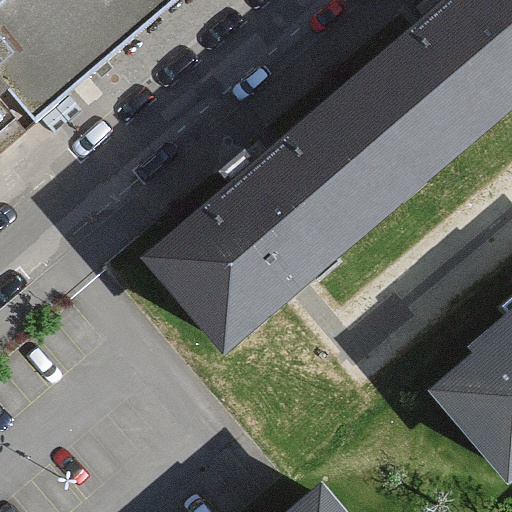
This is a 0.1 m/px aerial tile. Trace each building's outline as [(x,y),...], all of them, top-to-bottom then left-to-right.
[(0,0),(0,88),(15,106),(36,133),(184,10),(196,0),(0,0)] [(240,188),(142,271),(221,365),(511,120),(511,0),(464,0),(456,7),(240,188)] [(0,117),(15,106),(0,88),(0,117)] [(511,491),(511,332),(427,404),(506,497),(511,491)] [(330,511),(318,497),(299,511),(330,511)]
